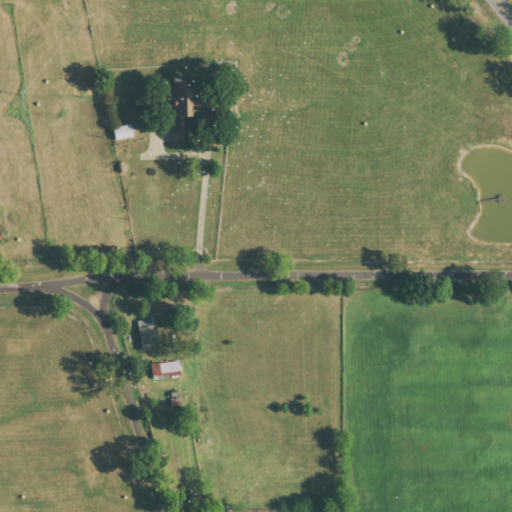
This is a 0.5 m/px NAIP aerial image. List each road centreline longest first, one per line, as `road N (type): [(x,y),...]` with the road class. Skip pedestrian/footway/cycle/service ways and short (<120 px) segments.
road 1 (residential): [(0,285),(130,273),(511,281)]
road 2 (residential): [(162,511),(103,314),(119,275)]
